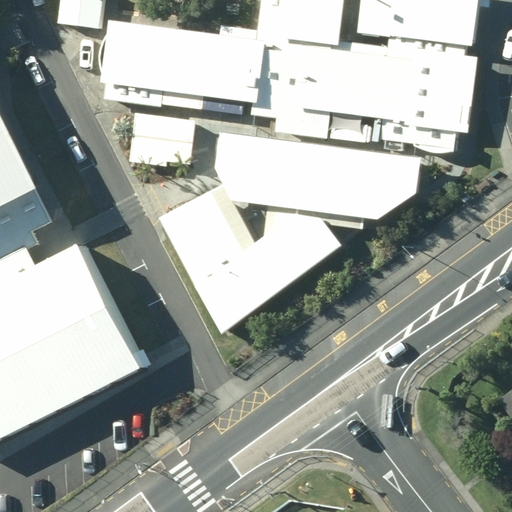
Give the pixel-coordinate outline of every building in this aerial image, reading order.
[(70,0),(68,24),(109,29),(112,0),(70,0)] [(376,117),(386,119),(383,143),(389,144),(390,140),(463,150),(465,132),(479,134),(489,58),(474,56),(476,47),(486,49),(492,8),(499,9),(499,0),(376,0),(371,34),(398,38),(397,50),(350,43),(356,0),(270,0),(266,31),(232,27),(230,37),(123,22),(112,99),(170,107),(172,91),(262,103),(261,115),(286,118),(284,133),(335,140),(335,137),(372,142),(376,117)] [(0,449),(159,371),(97,246),(47,271),(36,250),(47,244),(41,232),(61,222),(49,199),(64,191),(7,75),(0,41),(0,274),(9,292),(0,296),(0,449)] [(139,163),(176,167),(176,162),(200,165),(205,123),(144,116),(139,163)] [(237,187),(176,219),(234,331),(352,245),(335,211),(420,220),(426,170),(362,163),(364,149),(348,148),(347,161),(328,159),(327,169),(303,166),(304,155),(268,144),(271,241),(267,243),(237,187)] [(511,386),(494,400),(511,425),(511,386)]
